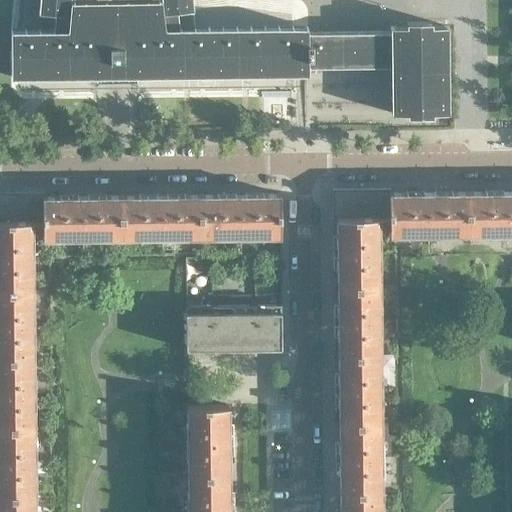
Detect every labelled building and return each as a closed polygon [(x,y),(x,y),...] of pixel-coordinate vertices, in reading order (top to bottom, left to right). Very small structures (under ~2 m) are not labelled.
[(448,112),(447,26),(431,26),(431,22),(406,22),(406,26),(390,27),(390,31),(307,32),(307,26),(179,27),(177,12),(194,10),(192,0),(39,0),(38,12),(55,14),(53,29),(10,29),(11,76),(97,75),(96,82),(137,82),(137,75),(307,73),(307,67),(390,66),(391,112),(407,112),(407,116),(432,115),(432,112),(448,112)] [(378,234),(378,226),(388,226),(388,192),(390,192),(390,188),(332,189),(332,219),(336,219),(336,247),(332,247),(332,252),(336,252),(337,286),(379,285),(378,234)] [(511,232),(511,190),(467,191),(468,233),(511,232)] [(467,191),(390,192),(388,192),(388,226),(388,234),(468,233),(467,191)] [(0,289),(33,289),(33,228),(42,228),(42,196),(44,196),(44,192),(0,192),(0,289)] [(280,235),(280,193),(200,194),(201,236),(280,235)] [(201,236),(200,194),(122,195),(122,237),(201,236)] [(122,237),(122,195),(44,196),(42,196),(42,228),(42,238),(122,237)] [(379,354),(379,320),(379,285),(337,286),(337,315),(333,315),(333,320),(337,320),(338,354),(379,354)] [(0,357),(34,357),(33,323),(33,289),(0,289),(0,357)] [(281,347),(281,303),(185,304),(185,348),(281,347)] [(380,422),(380,388),(379,354),(338,354),(338,384),(334,384),(334,388),(338,388),(338,423),(380,422)] [(0,425),(35,425),(34,391),(34,357),(0,357),(0,425)] [(229,439),(229,433),(228,405),(186,405),(187,474),(229,473),(229,444),(233,444),(233,439),(229,439)] [(381,491),(381,456),(380,422),(338,423),(339,452),(335,452),(335,457),(339,457),(339,491),(381,491)] [(0,494),(35,494),(35,460),(35,425),(0,425),(0,494)] [(233,511),(233,507),(229,507),(229,473),(187,474),(187,511),(233,511)] [(381,511),(381,491),(339,491),(339,511),(381,511)] [(0,511),(35,511),(35,494),(0,494),(0,511)]
